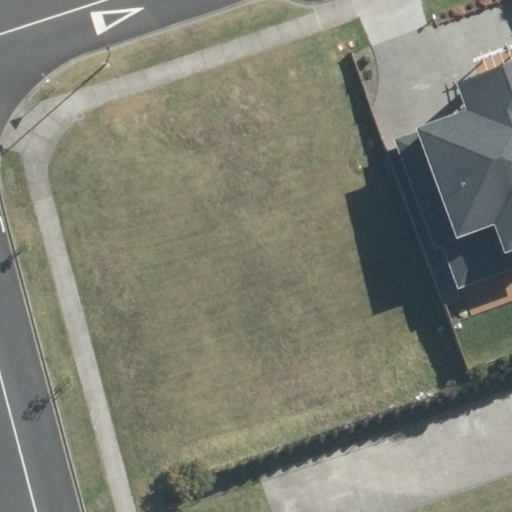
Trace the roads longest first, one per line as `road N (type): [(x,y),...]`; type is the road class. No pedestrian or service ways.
road 1 (residential): [(511,450),(329,511)]
road 2 (residential): [(0,363),(43,511)]
